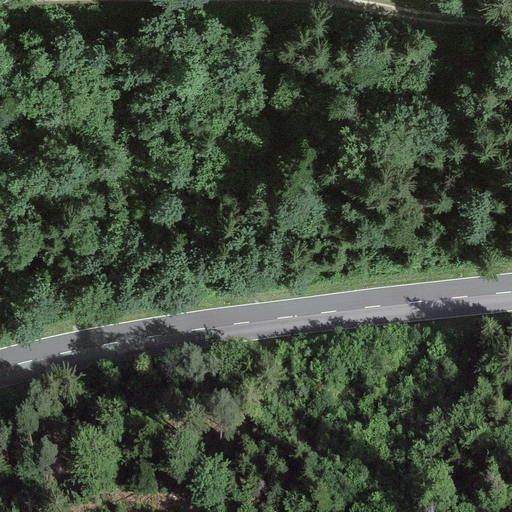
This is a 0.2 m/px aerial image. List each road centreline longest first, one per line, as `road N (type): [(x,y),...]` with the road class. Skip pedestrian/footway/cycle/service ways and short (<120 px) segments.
road 1 (primary): [(0,366),(128,339),(511,289)]
road 2 (track): [(323,0),(511,20)]
